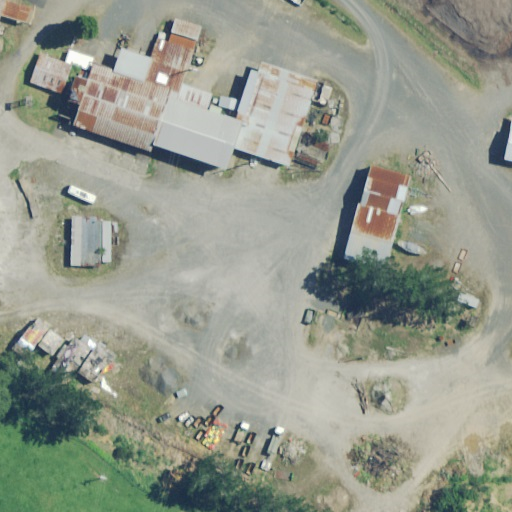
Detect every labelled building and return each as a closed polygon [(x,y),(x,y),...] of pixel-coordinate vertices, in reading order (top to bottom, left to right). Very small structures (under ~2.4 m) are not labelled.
[(95,58),(71,51),(67,64),(91,71),(95,58)] [(73,67),(41,56),(31,83),(63,95),(73,67)] [(303,80),(245,64),(225,143),(283,158),(303,80)] [(215,164),(230,118),(86,70),(71,115),(215,164)] [(334,90),(321,86),(316,103),(329,106),(334,90)] [(411,179),(370,168),(353,232),(394,243),(411,179)] [(104,222),(75,221),(73,266),(102,268),(104,222)]
